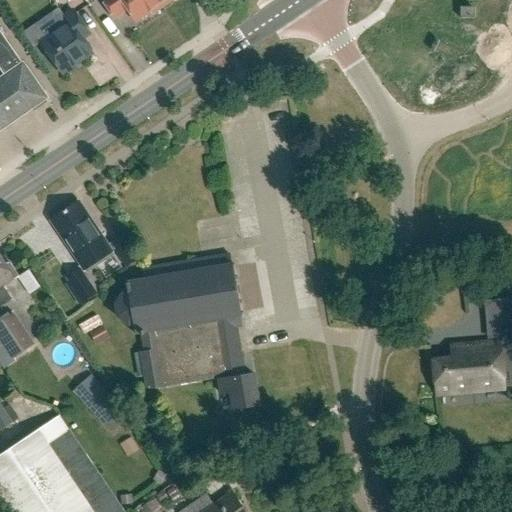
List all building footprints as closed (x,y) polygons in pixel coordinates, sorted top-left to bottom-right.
[(151,12),(160,6),(155,0),(100,0),(114,18),(126,9),(135,21),(150,11),(151,12)] [(461,20),(476,20),(475,8),(461,9),(461,20)] [(64,17),(61,12),(40,27),(39,28),(38,29),(38,30),(38,31),(37,31),(37,33),(38,35),(38,36),(42,42),(40,43),(60,73),(66,69),(67,70),(73,66),(72,65),(91,52),(80,37),(87,32),(73,11),(64,17)] [(0,128),(45,98),(0,33),(0,128)] [(112,254),(106,245),(77,202),(49,220),(62,238),(63,238),(83,268),(93,261),(95,265),(112,254)] [(125,267),(137,259),(125,241),(113,249),(125,267)] [(144,351),(236,335),(235,326),(242,325),(240,314),(243,314),(242,312),(241,312),(233,267),(234,266),(234,264),(231,265),(229,255),(141,269),(143,280),(124,283),(124,285),(126,285),(127,291),(123,292),(114,304),(117,317),(128,324),(133,323),(134,330),(132,331),(133,333),(139,332),(140,334),(141,334),(144,351)] [(5,265),(0,257),(0,306),(11,299),(3,287),(18,277),(8,262),(5,265)] [(82,301),(95,292),(79,268),(66,278),(82,301)] [(14,314),(0,322),(0,340),(12,359),(34,344),(14,314)] [(90,333),(96,344),(109,337),(103,326),(90,333)] [(236,335),(144,351),(140,352),(146,389),(218,377),(221,395),(229,393),(232,409),(258,404),(253,373),(244,375),(240,353),(239,353),(236,335)] [(12,359),(0,340),(0,365),(3,370),(14,363),(12,359)] [(435,395),(505,389),(499,341),(449,345),(450,358),(431,359),(435,395)] [(106,393),(88,410),(104,428),(122,411),(106,393)] [(0,430),(0,431),(13,422),(0,401),(0,430)] [(0,504),(5,511),(122,511),(58,415),(0,454),(0,504)] [(243,511),(231,493),(213,505),(205,493),(177,511),(243,511)]
